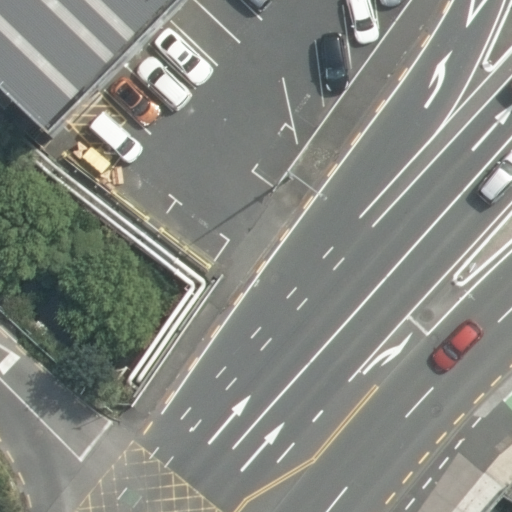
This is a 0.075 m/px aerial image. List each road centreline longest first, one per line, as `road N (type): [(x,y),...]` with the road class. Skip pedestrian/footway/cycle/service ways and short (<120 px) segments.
road 1 (primary): [(234,511),(293,286),(476,0)]
road 2 (primary): [(244,511),(441,284)]
road 3 (unclassified): [(0,387),(136,511)]
